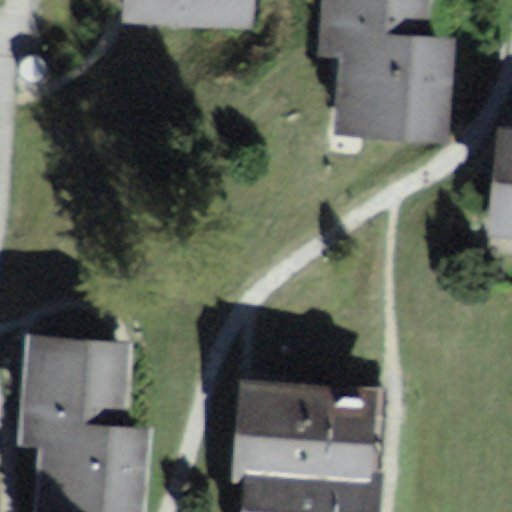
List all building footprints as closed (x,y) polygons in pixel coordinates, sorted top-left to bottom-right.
[(123,0),(122,23),(263,32),(264,0),(123,0)] [(433,0),(324,0),(319,56),(344,58),(338,128),(450,138),(459,37),(431,35),(433,0)] [(511,128),(505,128),(497,228),(511,229),(511,128)] [(130,345),(26,336),(17,442),(45,445),(39,511),(143,511),(150,437),(122,435),(130,345)] [(231,478),(246,479),(377,487),(383,393),(237,383),(231,478)] [(377,487),(246,479),(244,511),(383,511),(385,487),(377,487)]
